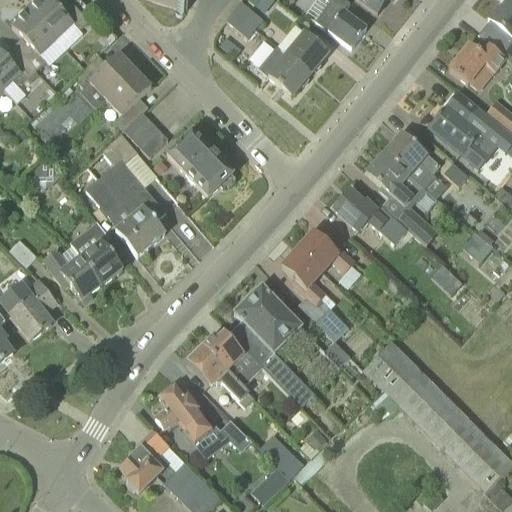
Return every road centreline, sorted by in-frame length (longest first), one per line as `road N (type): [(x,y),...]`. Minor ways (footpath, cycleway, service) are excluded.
road 1 (residential): [(61,472),(172,323),(296,189)]
road 2 (residential): [(296,189),(450,0)]
road 3 (residential): [(296,189),(178,65)]
